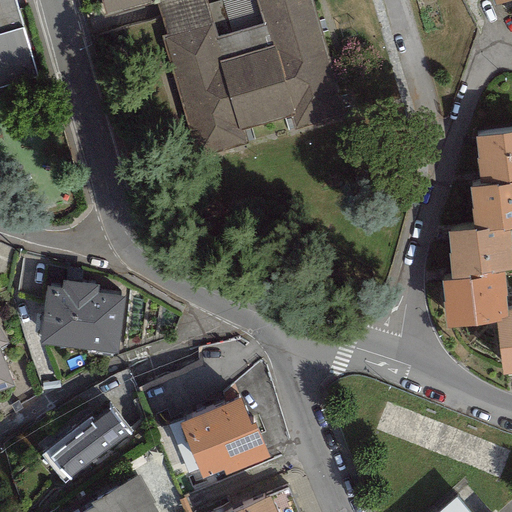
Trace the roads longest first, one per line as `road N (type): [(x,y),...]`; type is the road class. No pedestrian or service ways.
road 1 (residential): [(388,356),(437,161),(474,63),(495,47),(511,61)]
road 2 (unclassified): [(215,306),(0,431)]
road 3 (unclassified): [(49,0),(110,228)]
road 4 (unclassified): [(264,328),(337,511)]
road 5 (unclassified): [(110,228),(132,253),(215,306)]
road 6 (unclassified): [(511,399),(388,356)]
road 7 (unclassified): [(388,356),(264,328)]
